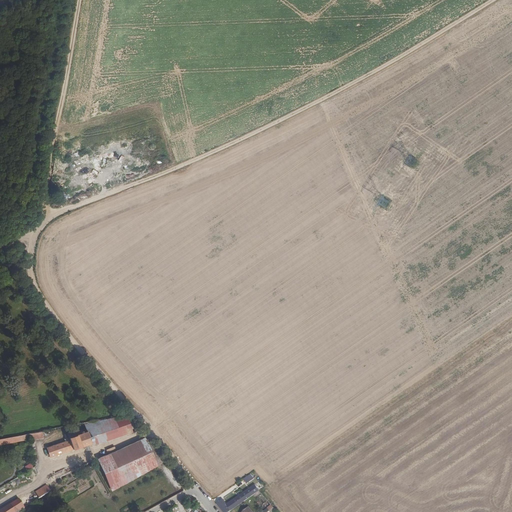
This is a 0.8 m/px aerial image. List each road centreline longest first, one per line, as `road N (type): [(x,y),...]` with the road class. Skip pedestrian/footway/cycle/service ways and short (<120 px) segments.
road 1 (track): [(51,215),(256,133),(492,0)]
road 2 (track): [(36,230),(32,279),(45,303),(195,489)]
road 3 (track): [(78,0),(46,178),(51,215),(0,251)]
